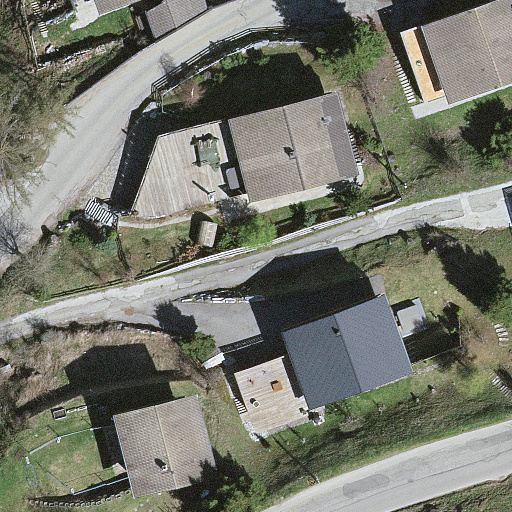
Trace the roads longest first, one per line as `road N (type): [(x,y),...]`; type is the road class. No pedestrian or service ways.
road 1 (unclassified): [(270,0),(174,49),(116,96),(0,247)]
road 2 (unclassified): [(511,446),(316,511)]
